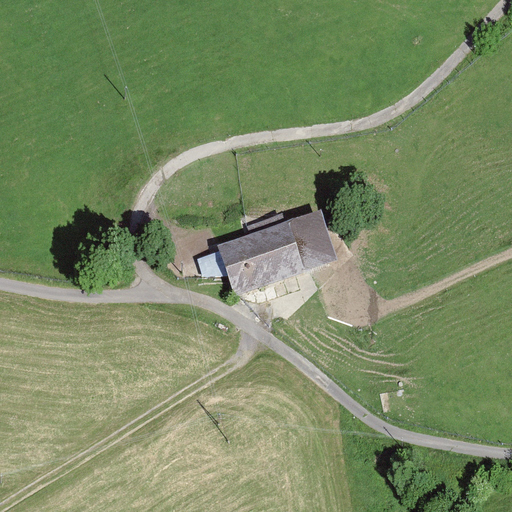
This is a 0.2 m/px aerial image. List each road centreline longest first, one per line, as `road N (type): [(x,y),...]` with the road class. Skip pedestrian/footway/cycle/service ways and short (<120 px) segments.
road 1 (track): [(502,0),(413,95),(378,117),(202,157),(167,179),(135,208),(119,239),(125,268),(153,302)]
road 2 (track): [(153,302),(228,321),(365,429),(511,453)]
road 3 (track): [(261,349),(0,511)]
road 4 (track): [(153,302),(83,303),(0,286)]
